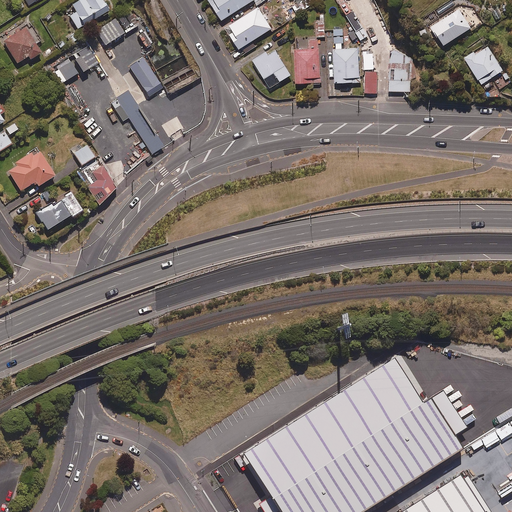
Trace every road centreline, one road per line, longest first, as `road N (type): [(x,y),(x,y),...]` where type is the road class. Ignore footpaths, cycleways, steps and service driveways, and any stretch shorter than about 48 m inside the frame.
road 1 (motorway): [(511,243),(356,251),(253,271),(0,362)]
road 2 (motorway): [(0,332),(251,242),(413,219),(511,219)]
road 3 (secondary): [(98,267),(125,219),(169,176),(249,139)]
road 4 (secondary): [(84,430),(83,318),(98,267)]
road 5 (tertiary): [(249,139),(177,0)]
road 6 (secondary): [(249,139),(404,128)]
road 7 (tertiary): [(198,511),(146,447),(84,430)]
